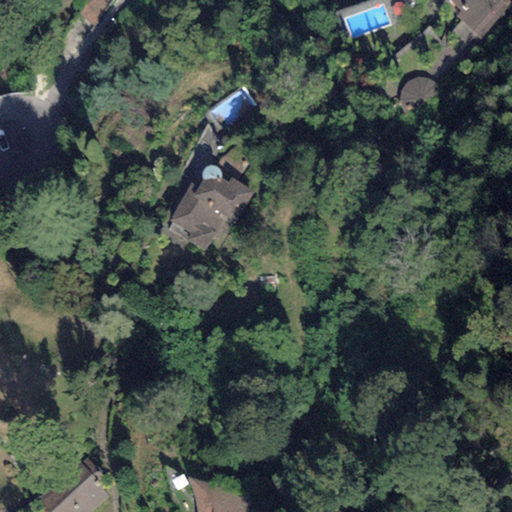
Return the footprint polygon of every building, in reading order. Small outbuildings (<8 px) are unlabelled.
[(110,0),(91,0),(80,14),(94,26),(105,12),(103,10),(110,0)] [(511,6),(511,0),(456,0),(455,1),(467,13),(461,18),(482,38),(511,6)] [(408,116),(442,97),(436,85),(428,80),(416,80),(407,83),(401,92),(399,103),(408,116)] [(239,200),(191,176),(165,228),(212,252),(239,200)] [(92,469),(85,460),(36,505),(42,511),(88,511),(105,497),(85,475),(92,469)] [(243,511),(246,498),(192,483),(197,500),(198,511),(243,511)]
